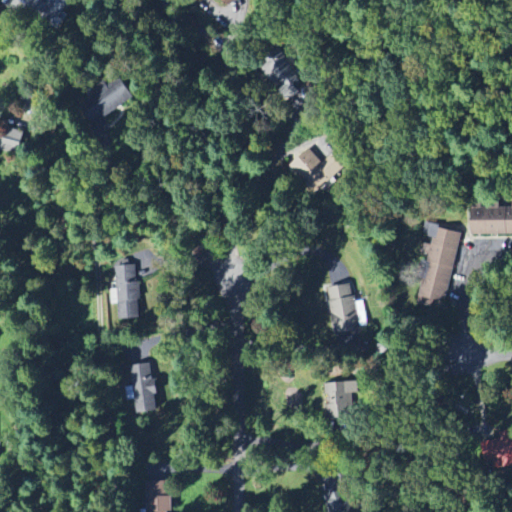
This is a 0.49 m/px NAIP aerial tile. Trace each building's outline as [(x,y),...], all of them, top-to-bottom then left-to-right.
[(59,27),(73,0),(41,0),(42,0),(41,0),(29,0),(25,9),(59,27)] [(278,83),(283,93),(300,84),(283,52),(260,64),(271,87),(278,83)] [(102,116),(134,100),(124,80),(92,95),(102,116)] [(0,141),(0,150),(21,154),(24,132),(2,128),(0,141)] [(323,164),(310,149),(290,167),(316,195),(347,167),(335,154),(323,164)] [(471,235),(511,235),(511,205),(471,206),(471,235)] [(461,234),(436,229),(432,247),(429,246),(418,304),(434,307),(435,302),(447,304),(461,234)] [(119,320),(141,319),(138,266),(117,267),(119,320)] [(325,290),(338,337),(363,330),(351,283),(325,290)] [(157,413),(156,374),(134,375),(136,414),(157,413)] [(325,384),(327,420),(358,419),(356,383),(325,384)] [(511,468),(511,435),(484,439),(488,471),(511,468)] [(147,482),(147,511),(173,511),(173,497),(169,497),(169,482),(147,482)]
